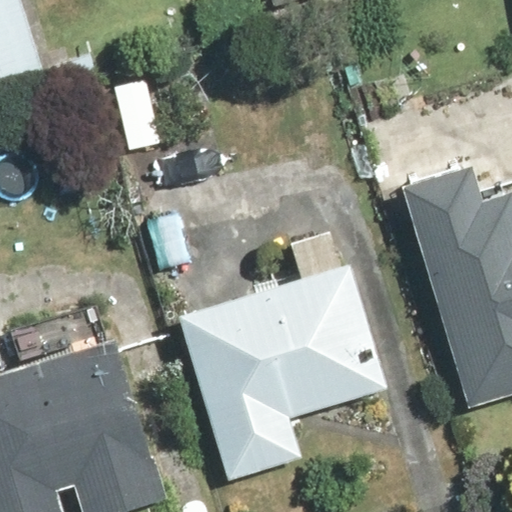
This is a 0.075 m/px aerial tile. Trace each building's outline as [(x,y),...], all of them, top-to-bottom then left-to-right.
[(0,0),(0,89),(53,74),(32,0),(0,0)] [(155,78),(120,85),(133,155),(169,149),(155,78)] [(511,184),(501,188),(495,165),(413,188),(475,413),(511,402),(511,184)] [(298,241),(309,279),(188,312),(235,483),(309,463),(298,422),(403,394),(368,263),(353,267),(343,229),(298,241)] [(0,511),(70,511),(65,493),(82,488),(90,511),(134,511),(176,499),(123,337),(0,377),(0,511)]
